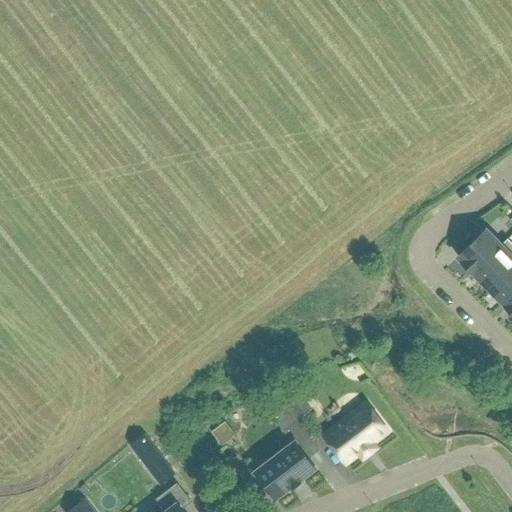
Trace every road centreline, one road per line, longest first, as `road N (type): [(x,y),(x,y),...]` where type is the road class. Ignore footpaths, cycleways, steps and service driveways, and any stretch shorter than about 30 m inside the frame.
road 1 (residential): [(511,357),(432,279),(420,254),(426,234),(511,173)]
road 2 (residential): [(511,487),(495,465),(472,455),(328,511)]
